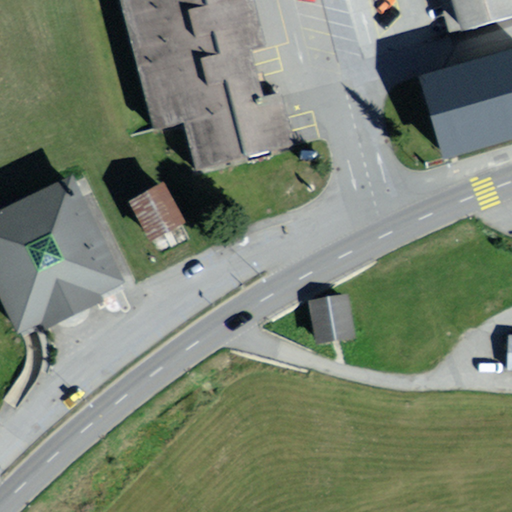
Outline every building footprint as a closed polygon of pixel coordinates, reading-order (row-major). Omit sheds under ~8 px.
[(289,141),(252,0),(116,0),(150,130),(180,122),(191,166),(289,141)] [(511,0),(458,0),(466,25),(511,11),(511,0)] [(511,49),(428,74),(419,77),(443,160),(511,139),(511,49)] [(71,174),(0,208),(0,302),(16,335),(42,322),(45,330),(103,301),(100,295),(124,283),(71,174)] [(163,182),(127,201),(149,242),(185,223),(163,182)] [(358,343),(350,297),(315,303),(323,350),(358,343)]
